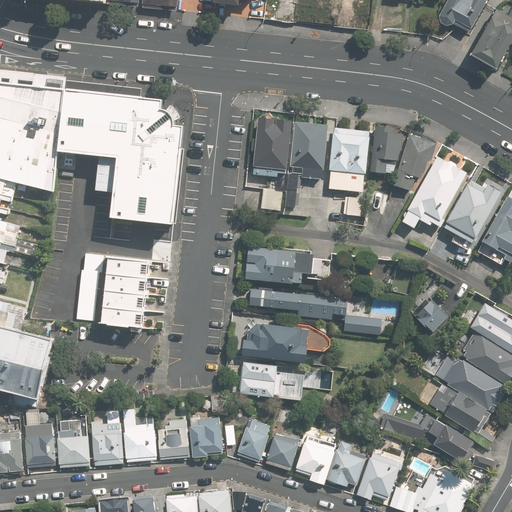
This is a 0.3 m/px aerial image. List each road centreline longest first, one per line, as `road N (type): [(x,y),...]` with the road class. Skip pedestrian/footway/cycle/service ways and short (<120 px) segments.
road 1 (residential): [(0,492),(221,471),(349,511)]
road 2 (residential): [(192,371),(224,58)]
road 3 (secondary): [(224,58),(413,80),(511,129)]
road 4 (secondary): [(50,38),(224,58)]
